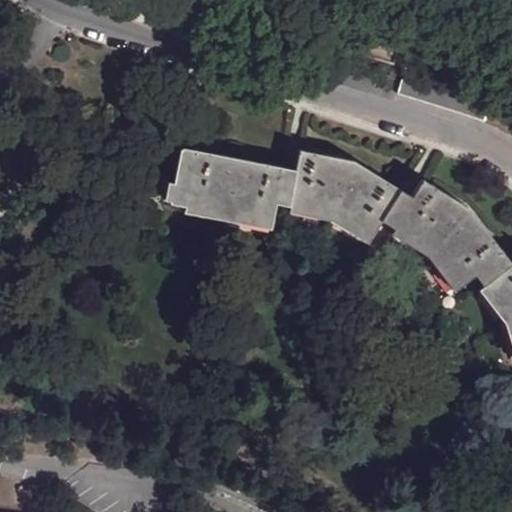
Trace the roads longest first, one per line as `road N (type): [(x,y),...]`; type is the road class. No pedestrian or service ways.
road 1 (residential): [(511,161),(475,140),(58,10)]
road 2 (residential): [(0,93),(21,113),(39,152),(0,228)]
